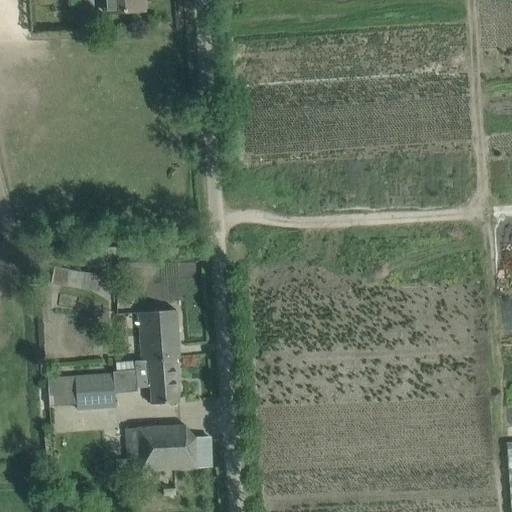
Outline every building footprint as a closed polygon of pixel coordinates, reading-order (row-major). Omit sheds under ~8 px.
[(144,10),(143,0),(105,0),(107,13),(144,10)] [(56,258),(89,259),(89,247),(56,246),(56,258)] [(102,275),(70,269),(54,267),(51,282),(99,291),(102,275)] [(179,402),(176,358),(180,358),(176,310),(141,312),(144,359),(116,361),(116,373),(136,372),(137,387),(152,386),(153,404),(179,402)] [(114,373),(75,376),(77,407),(116,405),(114,373)] [(185,424),(125,427),(128,471),(210,467),(209,436),(186,438),(185,424)]
